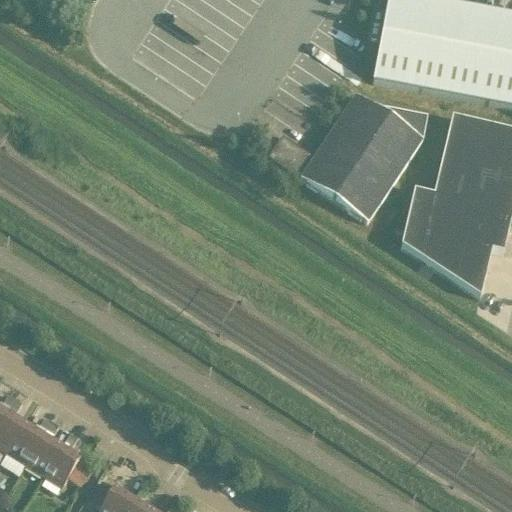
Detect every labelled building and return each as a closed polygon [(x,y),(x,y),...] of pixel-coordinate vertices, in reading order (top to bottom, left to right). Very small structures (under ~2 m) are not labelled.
[(388,0),(373,87),(455,103),(511,113),(511,21),(398,0),(388,0)] [(287,78),(281,87),(325,118),(331,109),(287,78)] [(355,101),(300,184),(367,229),(422,145),(427,121),(382,113),(380,117),(355,101)] [(413,197),(400,252),(480,304),(491,257),(503,260),(511,221),(511,137),(451,123),(432,202),(413,197)] [(281,140),(267,162),(296,181),(310,160),(281,140)] [(8,413),(14,404),(8,400),(2,409),(8,413)] [(14,404),(8,413),(16,418),(22,408),(14,404)] [(5,418),(0,426),(0,455),(5,459),(24,430),(5,418)] [(45,436),(51,427),(44,422),(38,432),(45,436)] [(45,436),(52,441),(58,431),(51,427),(45,436)] [(24,471),(42,441),(24,430),(5,459),(24,471)] [(64,447),(72,452),(77,443),(70,438),(64,447)] [(42,441),(24,471),(42,482),(61,453),(42,441)] [(79,464),(61,453),(42,482),(61,494),(66,485),(78,492),(91,472),(79,464)] [(123,511),(129,503),(113,493),(101,486),(88,506),(97,511),(123,511)] [(144,505),(149,496),(142,491),(136,500),(144,505)] [(143,511),(129,503),(123,511),(143,511)]
